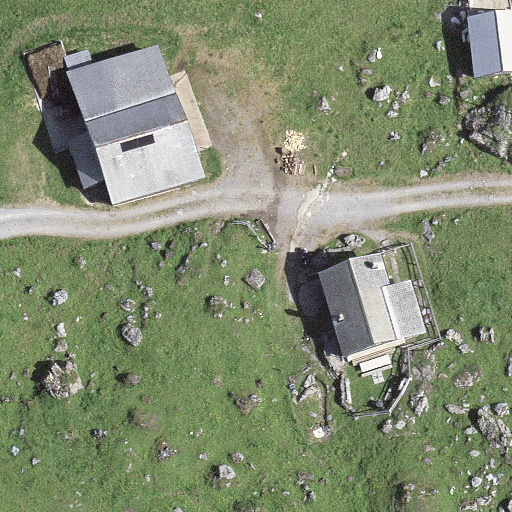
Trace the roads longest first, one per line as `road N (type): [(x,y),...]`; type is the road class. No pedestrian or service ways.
road 1 (track): [(511,196),(212,205),(113,227),(19,226),(0,235)]
road 2 (track): [(225,82),(260,207)]
